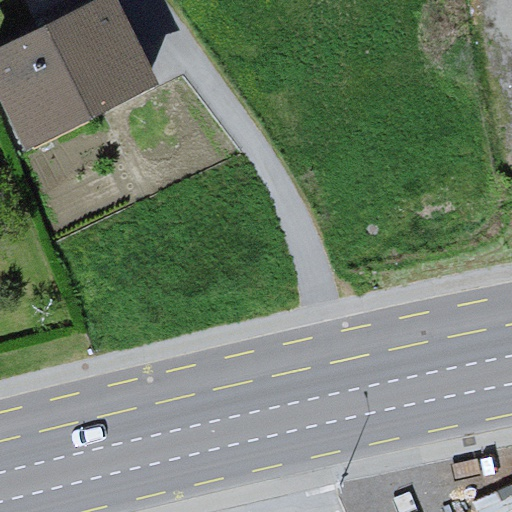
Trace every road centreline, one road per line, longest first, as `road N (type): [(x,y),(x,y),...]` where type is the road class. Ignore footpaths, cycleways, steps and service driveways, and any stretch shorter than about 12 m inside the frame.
road 1 (primary): [(284,419),(511,373)]
road 2 (primary): [(104,459),(284,419)]
